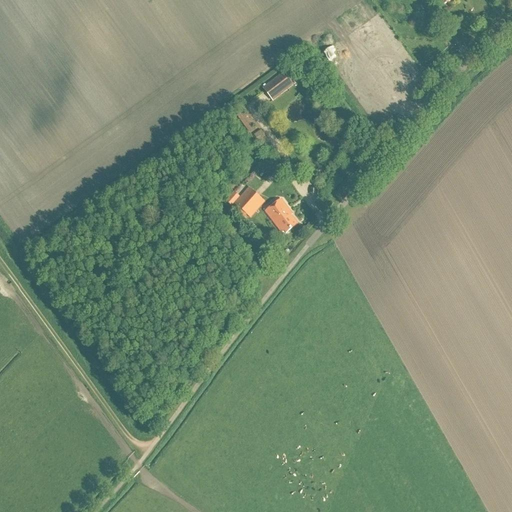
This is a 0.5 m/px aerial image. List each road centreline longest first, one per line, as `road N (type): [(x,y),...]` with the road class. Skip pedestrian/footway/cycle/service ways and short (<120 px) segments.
road 1 (unclassified): [(146,453),(432,98),(511,27)]
road 2 (track): [(146,453),(0,260)]
